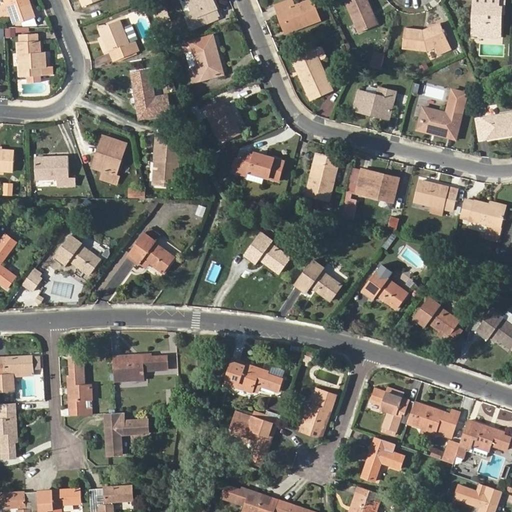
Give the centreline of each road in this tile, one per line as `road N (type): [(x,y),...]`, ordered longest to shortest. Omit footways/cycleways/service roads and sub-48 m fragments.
road 1 (residential): [(511,171),(312,127),(286,97),(246,0)]
road 2 (residential): [(370,351),(229,323),(51,320)]
road 3 (residential): [(511,397),(370,351)]
road 4 (residential): [(51,320),(60,428),(71,447)]
road 5 (residential): [(370,351),(338,445),(319,469)]
